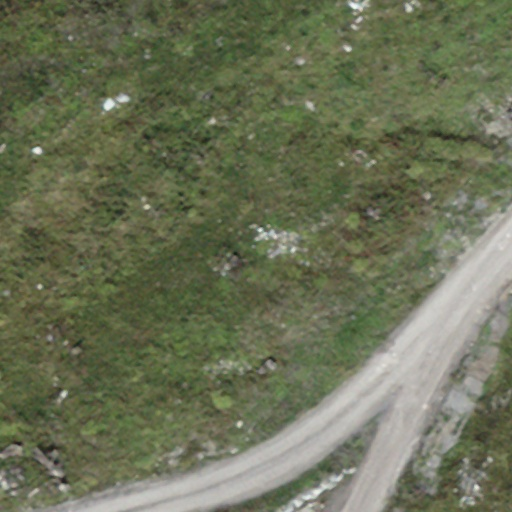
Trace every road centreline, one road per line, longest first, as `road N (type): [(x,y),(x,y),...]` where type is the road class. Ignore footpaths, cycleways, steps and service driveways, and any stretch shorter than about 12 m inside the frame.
road 1 (track): [(121,511),(301,457),(453,330),(511,259)]
road 2 (track): [(364,511),(453,330)]
